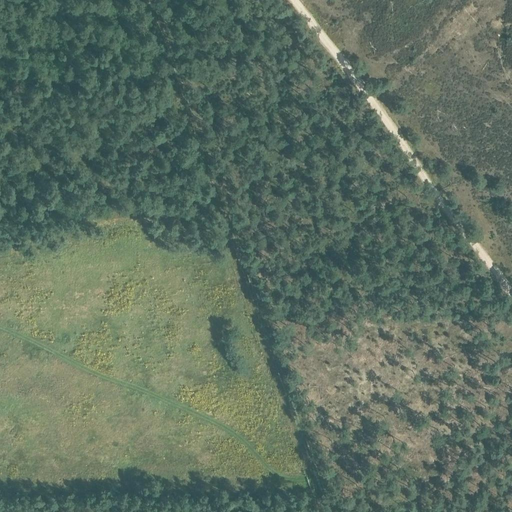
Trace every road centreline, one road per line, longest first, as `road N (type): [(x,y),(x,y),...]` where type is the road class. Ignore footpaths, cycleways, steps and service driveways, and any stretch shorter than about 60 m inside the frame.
road 1 (track): [(147,0),(328,511)]
road 2 (track): [(511,297),(292,0)]
